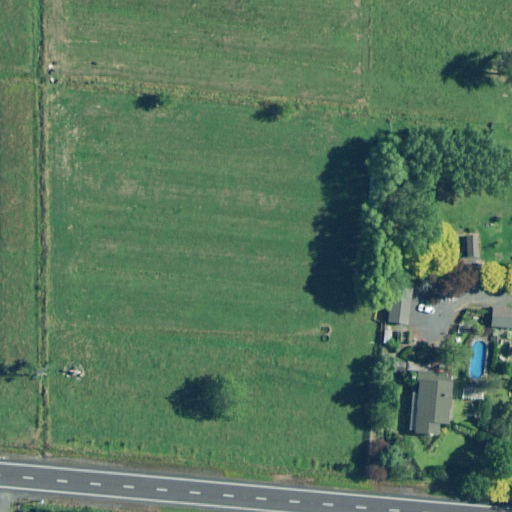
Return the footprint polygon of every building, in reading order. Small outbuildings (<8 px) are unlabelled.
[(477,256),(477,234),(465,235),(466,256),(477,256)] [(411,289),(391,286),(386,321),(406,324),(411,289)] [(511,307),(491,306),(489,326),(511,327),(511,307)] [(450,381),(416,379),(415,392),(410,392),(408,432),(436,434),(437,422),(447,423),(450,381)] [(477,387),(461,387),(461,398),(477,398),(477,387)]
